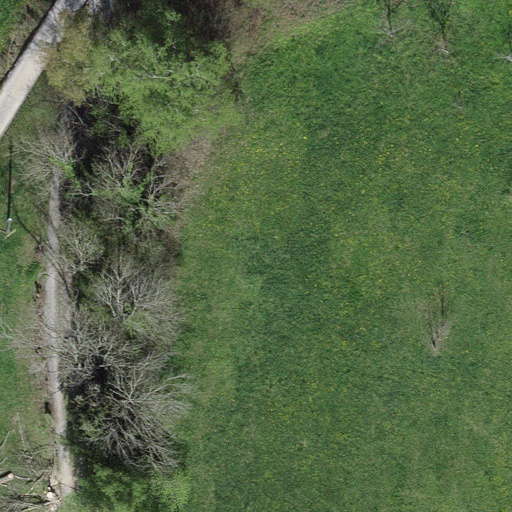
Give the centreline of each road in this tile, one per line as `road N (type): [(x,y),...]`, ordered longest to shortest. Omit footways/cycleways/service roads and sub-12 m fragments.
road 1 (unclassified): [(101,0),(84,65),(63,227),(77,511)]
road 2 (residential): [(74,0),(0,112)]
